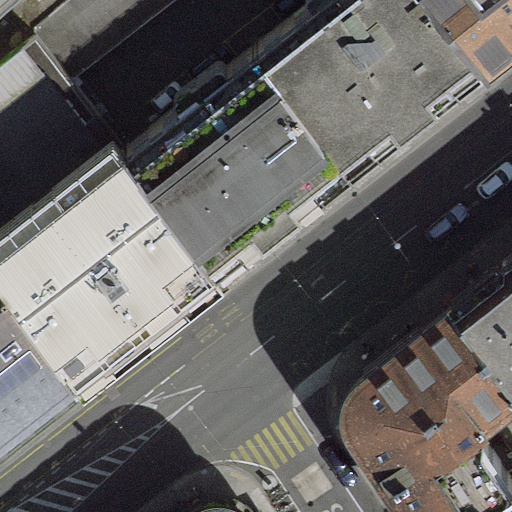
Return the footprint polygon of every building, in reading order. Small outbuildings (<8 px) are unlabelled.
[(0,0),(0,58),(38,29),(69,0),(0,0)] [(172,0),(69,0),(38,29),(74,77),(172,0)] [(313,0),(256,45),(351,168),(485,63),(433,0),(313,0)] [(511,0),(433,0),(485,63),(511,41),(511,0)] [(0,239),(126,145),(74,77),(38,29),(0,58),(0,239)] [(152,125),(126,145),(221,269),(248,249),(351,168),(256,45),(152,125)] [(221,269),(126,145),(0,239),(0,268),(10,284),(82,378),(221,269)] [(511,259),(455,303),(511,380),(511,259)] [(0,290),(10,284),(0,268),(0,290)] [(0,290),(0,442),(82,378),(10,284),(0,290)] [(416,511),(467,511),(511,482),(511,475),(484,433),(484,412),(511,391),(511,380),(455,303),(366,375),(358,423),(416,511)] [(511,511),(511,482),(467,511),(511,511)] [(246,511),(247,511),(234,502),(217,498),(200,504),(189,511),(246,511)]
